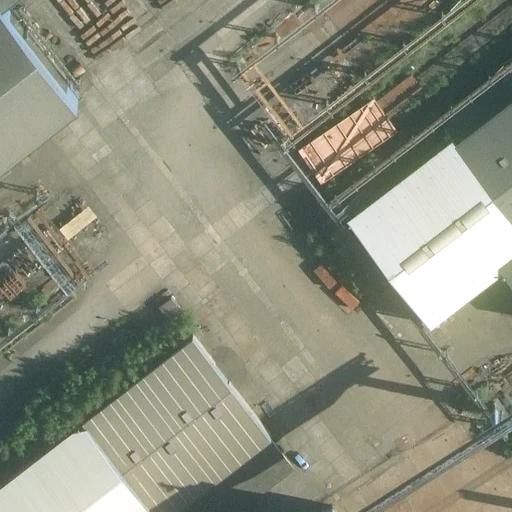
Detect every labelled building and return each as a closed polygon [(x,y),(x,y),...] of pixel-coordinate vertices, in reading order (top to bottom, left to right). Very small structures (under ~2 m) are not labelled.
[(18,0),(0,0),(0,161),(89,91),(15,3),(18,0)] [(332,0),(174,0),(237,73),(332,0)] [(511,83),(347,208),(439,315),(503,265),(511,257),(511,83)] [(511,257),(503,265),(511,277),(511,257)] [(196,340),(0,491),(0,511),(185,511),(277,442),(196,340)]
